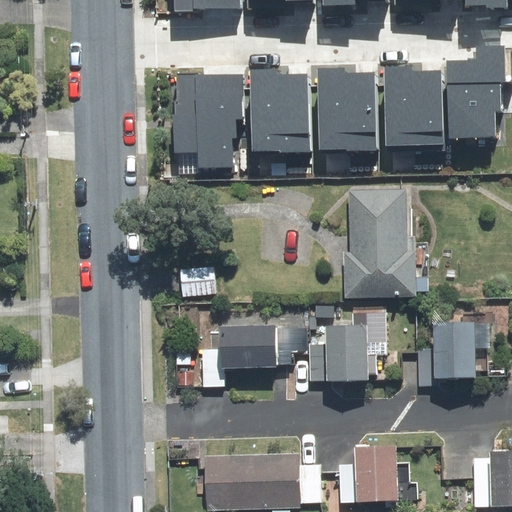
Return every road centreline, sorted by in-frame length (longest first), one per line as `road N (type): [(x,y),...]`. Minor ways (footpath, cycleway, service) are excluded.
road 1 (residential): [(104,40),(115,511)]
road 2 (residential): [(104,40),(511,27)]
